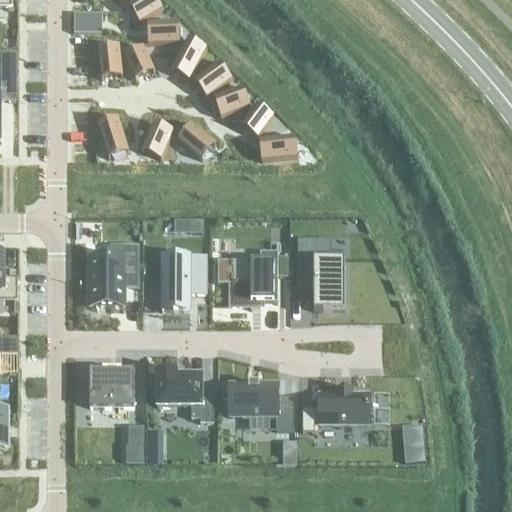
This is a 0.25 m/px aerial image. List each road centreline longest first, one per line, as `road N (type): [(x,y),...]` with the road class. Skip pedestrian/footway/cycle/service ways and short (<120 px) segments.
road 1 (residential): [(264,343),(301,363),(374,364),(370,333),(292,336)]
road 2 (residential): [(59,224),(60,0)]
road 3 (residential): [(57,340),(264,343)]
road 4 (residential): [(57,511),(57,340)]
road 5 (secondary): [(404,0),(511,106)]
